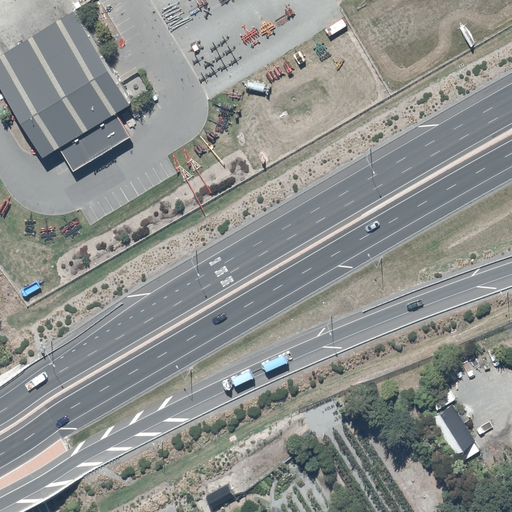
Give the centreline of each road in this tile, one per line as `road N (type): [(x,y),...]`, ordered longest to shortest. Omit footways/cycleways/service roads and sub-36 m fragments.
road 1 (motorway): [(511,153),(0,448)]
road 2 (motorway): [(511,269),(352,326),(0,498)]
road 3 (motorway): [(0,406),(452,143)]
